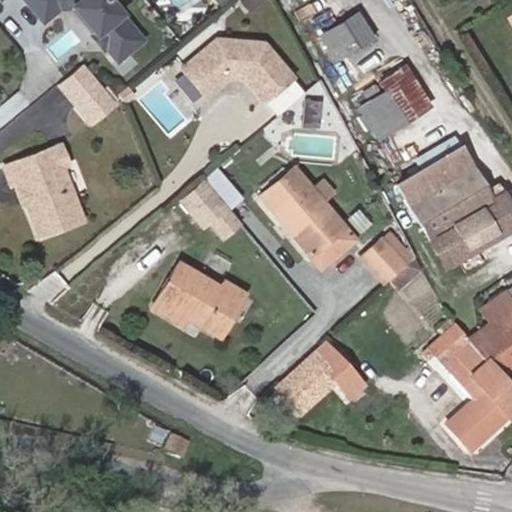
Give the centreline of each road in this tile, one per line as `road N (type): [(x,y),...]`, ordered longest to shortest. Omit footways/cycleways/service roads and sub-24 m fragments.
road 1 (tertiary): [(332,470),(260,445),(0,301)]
road 2 (residential): [(0,441),(197,488),(273,484),(332,470)]
road 3 (unknown): [(317,0),(359,22),(399,60),(511,196)]
road 4 (tertiary): [(511,502),(332,470)]
